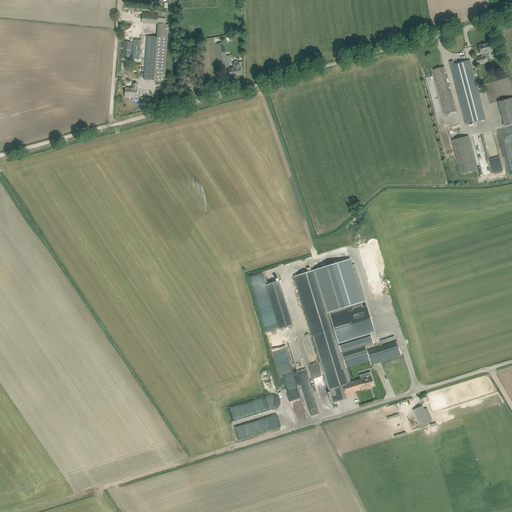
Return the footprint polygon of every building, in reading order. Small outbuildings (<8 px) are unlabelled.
[(143,12),(142,22),(158,23),(158,13),(143,12)] [(147,36),(144,79),(164,81),(165,76),(167,38),(168,25),(165,24),(158,24),(157,37),(152,37),(147,36)] [(134,40),(132,59),(139,60),(141,40),(134,40)] [(122,58),(131,59),(132,42),(123,41),(122,58)] [(479,45),(480,50),(481,54),(482,57),(476,59),(477,64),(487,62),(486,56),(485,56),(484,53),(493,51),(490,42),(479,45)] [(224,43),(216,44),(220,69),(228,67),(224,43)] [(450,65),(452,70),(466,125),(486,120),(470,60),(450,65)] [(228,68),(229,71),(230,76),(237,75),(237,76),(242,75),(241,66),(240,67),(240,62),(233,63),(234,67),(228,68)] [(445,67),(433,70),(435,75),(445,114),(456,111),(451,90),(449,91),(449,87),(450,87),(449,84),(448,85),(446,79),(448,79),(447,76),(446,76),(445,73),(446,73),(446,72),(445,67)] [(126,88),(125,97),(137,98),(138,89),(137,89),(138,84),(134,84),(133,89),(126,88)] [(511,124),(511,98),(499,102),(506,126),(511,124)] [(469,135),(452,140),(461,174),(478,169),(469,135)] [(447,138),(442,140),(447,154),(450,153),(449,152),(452,151),(447,138)] [(352,258),(316,269),(329,312),(361,302),(361,303),(365,302),(352,258)] [(316,269),(295,276),(308,321),(329,314),(330,314),(329,312),(316,269)] [(280,282),(266,286),(280,330),(294,326),(280,282)] [(308,321),(307,321),(312,336),(313,336),(334,329),(339,347),(342,353),(365,346),(374,343),(370,332),(373,327),(368,310),(363,308),(361,303),(361,302),(329,312),(330,314),(329,314),(308,321)] [(334,329),(313,336),(329,390),(330,390),(332,398),(334,403),(347,399),(346,398),(355,395),(354,392),(374,385),(372,377),(370,372),(361,375),(362,379),(350,382),(346,367),(342,353),(339,347),(334,329)] [(310,337),(302,339),(304,345),(308,343),(309,347),(312,346),(310,337)] [(365,346),(342,353),(346,367),(370,360),(371,365),(401,355),(400,351),(397,341),(367,351),(365,346)] [(279,376),(291,372),(285,348),(272,351),(279,376)] [(304,417),(306,416),(301,402),(298,403),(300,408),(293,410),(295,414),(297,414),(298,417),(303,415),(304,417)] [(413,410),(415,415),(420,425),(429,421),(422,406),(413,410)]
